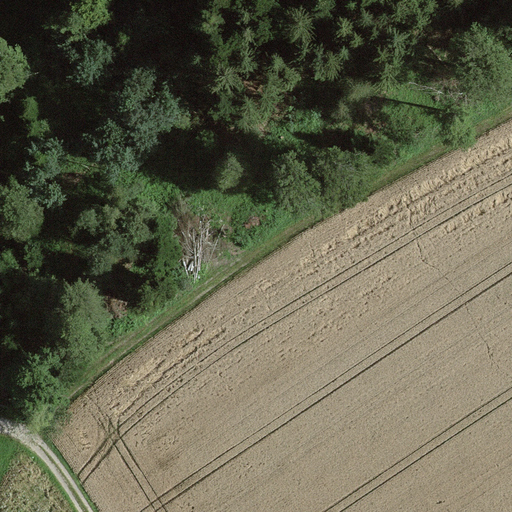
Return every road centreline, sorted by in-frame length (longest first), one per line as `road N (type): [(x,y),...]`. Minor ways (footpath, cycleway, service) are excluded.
road 1 (track): [(22,431),(207,285),(373,177),(511,114)]
road 2 (track): [(0,424),(35,441),(85,511)]
